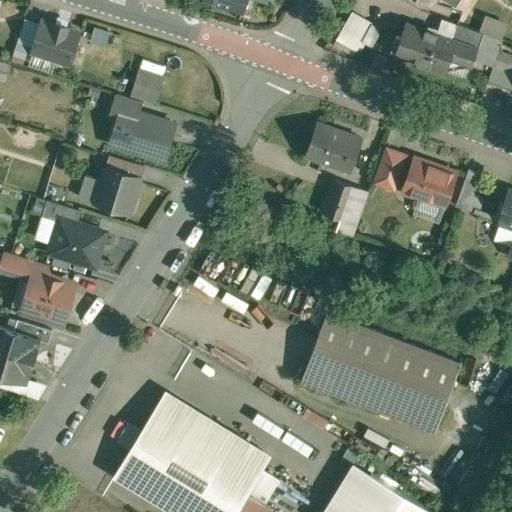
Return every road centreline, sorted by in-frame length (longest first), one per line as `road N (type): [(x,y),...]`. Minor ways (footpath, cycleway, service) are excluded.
road 1 (residential): [(285,60),(8,511)]
road 2 (residential): [(285,60),(511,143)]
road 3 (residential): [(92,0),(285,60)]
